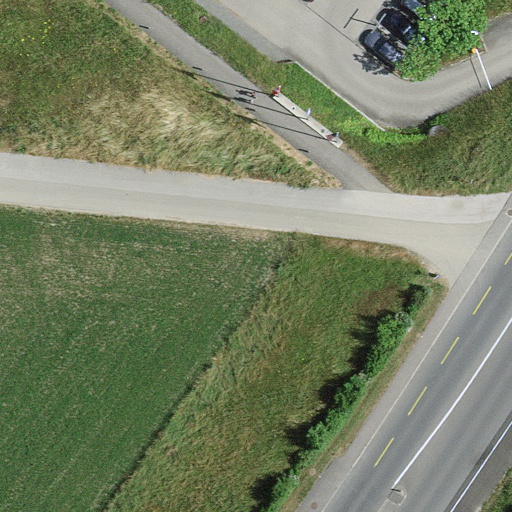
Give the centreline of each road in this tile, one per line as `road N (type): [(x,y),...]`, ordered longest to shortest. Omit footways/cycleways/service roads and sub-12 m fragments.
road 1 (track): [(0,180),(511,236)]
road 2 (primary): [(511,305),(370,511)]
